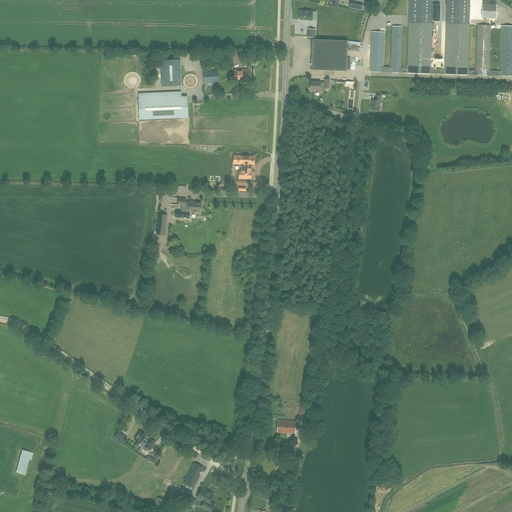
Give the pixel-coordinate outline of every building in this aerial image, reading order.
[(511,76),(511,26),(502,26),(500,72),(489,71),(490,25),(478,25),(476,71),(467,71),(469,0),(446,0),(445,70),(430,69),(431,0),(409,0),(407,69),(400,68),(401,27),(392,26),(391,67),(383,67),(384,32),(371,32),(370,72),(382,72),(391,72),(400,73),(400,72),(407,73),(430,73),(445,74),(467,75),(476,75),(488,75),(500,76),(511,76)] [(486,18),(496,18),(496,5),(482,4),(482,18),(486,18)] [(300,11),(299,20),(311,20),(311,19),(311,17),(312,11),(300,11)] [(347,71),(348,40),(312,39),(311,70),(347,71)] [(162,86),(180,85),(179,60),(161,60),(162,86)] [(235,81),(251,80),(251,69),(234,70),(235,81)] [(217,72),(203,73),(204,82),(204,86),(206,85),(206,82),(212,82),(213,85),(218,85),(218,81),(217,72)] [(329,87),(330,79),(324,79),(324,83),(320,83),(320,82),(311,81),(310,89),(315,90),(320,90),(321,91),(324,91),(325,87),(329,87)] [(138,93),(139,119),(188,117),(187,96),(181,97),(181,92),(138,93)] [(381,102),(381,96),(376,95),(376,100),(372,100),(371,110),(379,111),(380,102),(381,102)] [(251,172),(250,172),(250,168),(251,169),(251,166),(250,166),(250,164),(252,164),(252,162),(253,162),(253,160),(252,160),(252,156),(234,156),(234,164),(242,164),(241,172),(239,172),(239,178),(250,179),(251,172)] [(185,201),(186,199),(179,198),(178,205),(185,206),(185,205),(189,205),(189,211),(192,211),(192,212),(193,214),(195,214),(196,213),(196,212),(200,212),(201,203),(193,202),(193,201),(190,201),(189,201),(185,201)] [(158,226),(157,226),(156,234),(164,235),(165,227),(165,223),(166,223),(167,215),(159,214),(158,222),(158,226)] [(294,433),(295,422),(278,421),(277,432),(294,433)] [(143,448),(148,439),(144,437),(145,435),(139,431),(134,439),(140,443),(142,444),(140,446),(143,448)] [(127,438),(123,435),(118,432),(115,438),(123,443),(127,438)] [(149,438),(148,439),(143,448),(142,449),(145,451),(147,448),(150,450),(155,442),(149,438)] [(291,455),(292,447),(282,446),(281,453),(291,455)] [(23,451),(17,472),(25,474),(31,453),(23,451)] [(153,463),(156,458),(149,454),(146,459),(153,463)] [(183,485),(193,489),(203,468),(193,463),(183,485)] [(205,499),(210,502),(214,494),(202,488),(197,497),(204,501),(205,499)] [(194,506),(197,500),(184,494),(185,493),(175,489),(172,496),(194,506)] [(215,504),(210,502),(205,499),(204,501),(201,506),(212,511),(215,504)]
